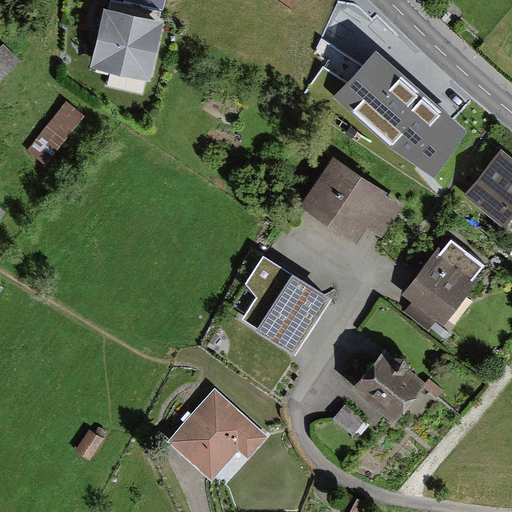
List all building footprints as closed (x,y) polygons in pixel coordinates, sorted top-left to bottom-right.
[(128,0),(165,9),(167,0),(128,0)] [(276,0),(292,11),(299,0),(276,0)] [(160,23),(101,12),(89,70),(149,82),(160,23)] [(0,78),(22,58),(6,41),(0,46),(0,78)] [(371,44),(342,79),(327,67),(312,85),(431,179),(474,125),(371,44)] [(83,117),(65,103),(30,147),(48,161),(83,117)] [(511,212),(511,166),(496,154),(461,197),(499,228),(511,212)] [(402,205),(331,160),(298,210),(351,244),(363,227),(380,239),(402,205)] [(484,266),(445,240),(405,298),(444,324),(484,266)] [(331,291),(264,249),(245,279),(257,294),(244,315),(295,347),(331,291)] [(421,385),(378,351),(345,392),(388,426),(421,385)] [(263,439),(213,391),(166,441),(206,479),(233,451),(243,460),(263,439)] [(361,423),(343,408),(331,423),(349,437),(361,423)] [(101,439),(88,430),(74,451),(86,459),(101,439)]
